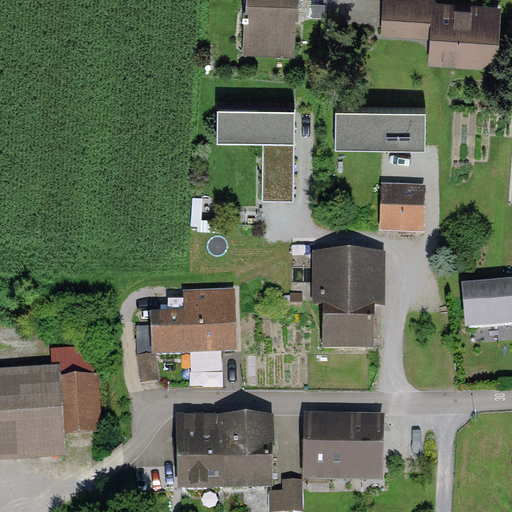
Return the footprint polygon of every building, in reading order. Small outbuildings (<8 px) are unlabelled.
[(296,57),(300,0),(253,0),(249,53),(296,57)] [(506,3),(430,0),(389,0),(387,37),(419,38),(435,65),(484,68),(504,50),(506,3)] [(298,197),(300,109),(216,107),(216,139),(267,140),(265,196),(298,197)] [(429,145),(429,107),(335,107),(335,145),(429,145)] [(428,190),(386,189),(385,231),(427,233),(428,190)] [(389,307),(390,255),(319,254),(318,351),(379,352),(380,307),(389,307)] [(511,324),(511,285),(468,290),(472,329),(511,324)] [(243,353),(237,290),(190,294),(192,319),(161,322),(164,360),(243,353)] [(65,382),(65,372),(0,375),(0,459),(68,456),(66,431),(99,429),(96,381),(65,382)] [(279,418),(185,419),(186,491),(280,489),(279,418)] [(387,418),(311,418),(310,480),(387,481),(387,418)] [(156,480),(177,480),(178,464),(156,464),(156,480)] [(303,482),(284,483),(284,494),(271,495),(272,511),(304,510),(303,482)]
